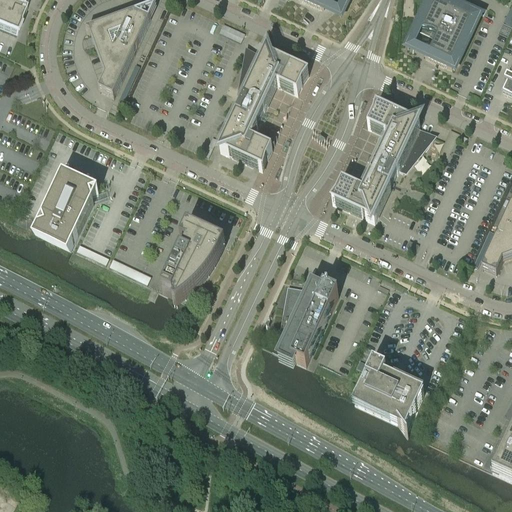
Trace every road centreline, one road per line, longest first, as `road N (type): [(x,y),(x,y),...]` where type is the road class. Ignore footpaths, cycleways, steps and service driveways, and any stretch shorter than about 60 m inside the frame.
road 1 (residential): [(70,0),(50,48),(66,97),(158,154),(278,211)]
road 2 (secondary): [(428,511),(215,393)]
road 3 (residential): [(293,218),(511,308)]
road 4 (secondary): [(197,384),(0,275)]
road 5 (secondary): [(0,307),(194,411)]
road 6 (secondary): [(194,411),(376,511)]
road 7 (residential): [(215,393),(293,218)]
road 8 (residential): [(278,211),(197,384)]
road 9 (residential): [(511,144),(365,75)]
road 10 (residential): [(344,66),(197,0)]
road 11 (residential): [(293,218),(340,139),(365,75)]
road 12 (residential): [(344,66),(309,125),(278,211)]
